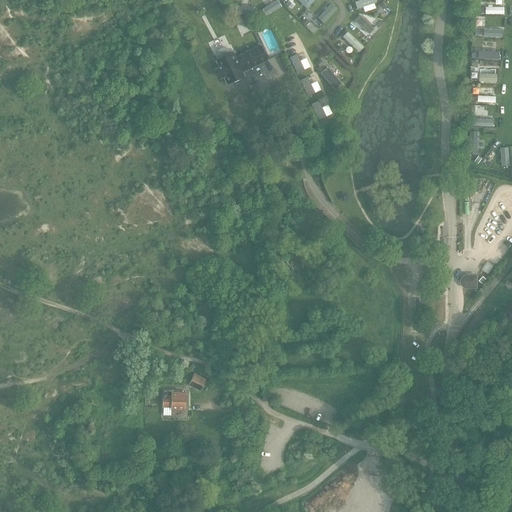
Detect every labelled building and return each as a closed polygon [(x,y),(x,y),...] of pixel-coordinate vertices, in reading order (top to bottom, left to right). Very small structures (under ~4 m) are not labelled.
[(278,0),(275,0),(262,8),(266,15),(282,6),(278,0)] [(364,6),(365,10),(377,7),(375,0),(355,0),(357,8),(364,6)] [(332,2),(318,16),(324,22),(338,8),(332,2)] [(381,20),(374,27),(360,14),(352,22),(370,39),(385,23),(381,20)] [(504,36),(504,28),(484,28),(483,36),(504,36)] [(359,52),(365,46),(348,30),(342,36),(359,52)] [(236,59),(233,53),(232,53),(229,49),(226,47),(221,48),(217,51),(215,55),(218,60),(216,61),(219,67),(216,69),(220,78),(224,76),(227,84),(243,76),(241,72),(267,60),(260,46),(242,54),(243,56),(236,59)] [(500,59),(501,50),(480,49),(480,58),(500,59)] [(297,53),(290,56),(297,72),(310,66),(306,57),(300,59),(297,53)] [(499,73),(480,72),(480,81),(499,81),(499,73)] [(301,79),(307,95),(321,89),(317,80),(311,83),(308,76),(301,79)] [(317,118),(332,113),(329,104),(322,106),(320,100),(312,102),(317,118)] [(475,125),(494,126),(495,117),(475,116),(475,125)] [(469,153),(478,153),(479,130),(470,129),(469,153)] [(502,146),(502,165),(510,165),(511,146),(502,146)] [(483,269),(489,273),(495,264),(488,260),(483,269)] [(474,275),(462,275),(458,279),(458,283),(462,287),(473,287),(474,275)] [(193,375),(188,386),(199,391),(204,380),(193,375)] [(171,410),(184,410),(185,393),(179,393),(179,390),(163,390),(163,396),(162,407),(171,407),(171,410)]
